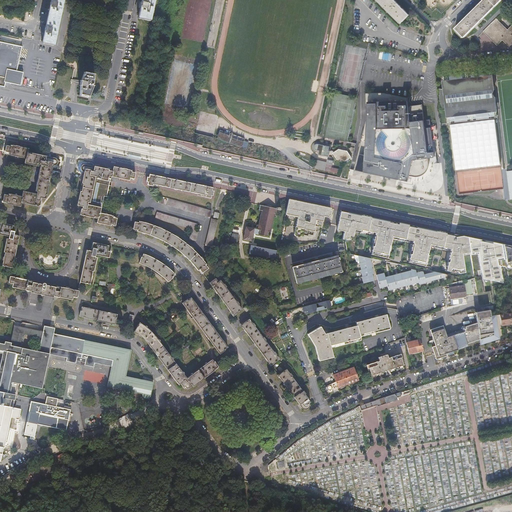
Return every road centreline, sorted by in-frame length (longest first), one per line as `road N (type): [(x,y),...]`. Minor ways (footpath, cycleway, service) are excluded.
road 1 (primary): [(72,147),(511,237)]
road 2 (primary): [(511,223),(77,126)]
road 3 (residential): [(511,344),(295,418)]
road 4 (residential): [(80,229),(167,254),(249,358)]
road 5 (residential): [(42,319),(125,338),(164,390)]
road 6 (unknown): [(338,201),(326,248),(287,263),(295,294),(319,291)]
road 7 (residential): [(160,399),(40,456)]
road 8 (unclassified): [(130,0),(108,103),(85,111)]
